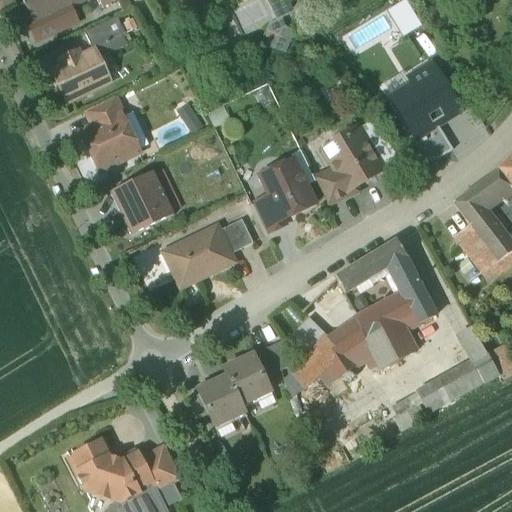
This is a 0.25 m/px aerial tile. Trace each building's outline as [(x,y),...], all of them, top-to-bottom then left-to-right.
[(83,0),(21,0),(33,24),(28,26),(37,44),(60,33),(53,18),(85,2),(83,0)] [(96,0),(101,9),(120,0),(96,0)] [(260,0),(233,14),(245,37),(274,22),(263,0),(260,0)] [(343,61),(398,31),(384,7),(330,37),(343,61)] [(403,39),(416,31),(403,8),(390,16),(403,39)] [(116,20),(84,35),(92,53),(94,52),(98,62),(127,48),(122,38),(124,36),(116,20)] [(287,40),(271,34),(265,47),(270,49),(266,56),(277,61),(287,40)] [(77,54),(66,59),(69,64),(50,73),(66,107),(97,92),(95,88),(108,82),(98,62),(94,52),(92,53),(80,59),(77,54)] [(389,101),(415,144),(438,130),(460,117),(431,68),(410,80),(414,86),(389,101)] [(114,101),(85,115),(93,133),(108,126),(107,123),(121,116),(114,101)] [(93,133),(81,138),(98,174),(137,155),(120,118),(122,117),(121,116),(107,123),(108,126),(93,133)] [(438,130),(415,144),(409,146),(421,162),(436,163),(452,153),(438,130)] [(381,175),(355,132),(333,145),(334,146),(334,147),(337,146),(344,158),(329,167),(328,167),(333,174),(349,199),(356,196),(354,192),(381,175)] [(334,146),(321,154),(329,167),(344,158),(337,146),(334,147),(334,146)] [(511,158),(496,173),(496,174),(511,194),(511,158)] [(296,174),(281,181),(276,172),(259,180),(269,200),(271,199),(282,224),(313,209),(296,174)] [(511,202),(511,194),(496,174),(496,173),(485,184),(500,203),(504,209),(511,202)] [(333,174),(314,183),(326,209),(349,199),(333,174)] [(152,177),(110,196),(129,239),(172,219),(152,177)] [(485,184),(453,207),(470,229),(498,266),(511,255),(511,254),(510,252),(483,216),(500,203),(485,184)] [(269,200),(254,207),(268,236),(284,228),(282,224),(271,199),(269,200)] [(511,202),(504,209),(500,212),(511,227),(511,202)] [(240,224),(218,235),(229,258),(252,247),(240,224)] [(498,266),(470,229),(452,242),(480,278),(498,266)] [(194,246),(192,242),(162,257),(179,293),(233,267),(229,258),(218,235),(194,246)] [(395,245),(358,267),(367,283),(371,288),(390,277),(401,299),(402,299),(417,328),(433,319),(403,262),(405,261),(395,245)] [(511,255),(498,266),(480,278),(487,287),(511,267),(511,250),(510,252),(511,254),(511,255)] [(358,267),(335,281),(358,322),(372,315),(358,288),(367,283),(358,267)] [(401,299),(386,307),(402,336),(417,328),(402,299),(401,299)] [(358,322),(354,324),(371,359),(379,374),(413,357),(402,336),(386,307),(372,315),(358,322)] [(354,324),(327,342),(304,363),(288,377),(303,392),(328,369),(337,382),(371,359),(354,324)] [(282,344),(257,356),(268,380),(293,368),(282,344)] [(225,380),(196,394),(213,430),(244,416),(240,409),(270,395),(253,358),(222,373),(225,380)] [(485,358),(415,397),(427,418),(497,379),(485,358)] [(417,408),(391,423),(400,436),(425,421),(417,408)] [(106,460),(99,445),(73,458),(81,473),(75,475),(85,494),(90,491),(93,497),(111,502),(116,500),(119,504),(119,505),(151,489),(152,488),(139,462),(137,457),(122,465),(106,460)] [(162,451),(139,462),(152,488),(151,489),(154,494),(170,486),(178,482),(162,451)] [(151,489),(119,505),(119,504),(109,509),(107,511),(164,511),(163,509),(178,501),(170,486),(154,494),(151,489)]
